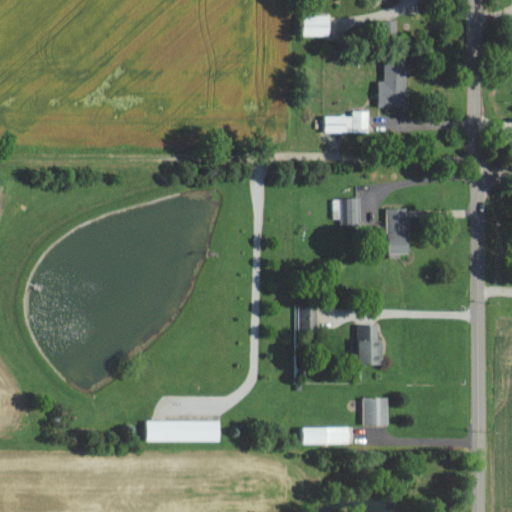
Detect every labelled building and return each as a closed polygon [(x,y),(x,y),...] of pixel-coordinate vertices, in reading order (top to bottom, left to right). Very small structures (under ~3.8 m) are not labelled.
[(331,36),(332,16),(306,16),(305,36),(331,36)] [(381,107),(409,106),(408,72),(415,72),(415,59),(386,59),(386,81),(380,81),(381,107)] [(327,115),(327,132),(370,132),(370,110),(355,110),(355,115),(327,115)] [(362,225),(361,198),(341,199),(342,225),(362,225)] [(390,253),(411,253),(410,207),(389,208),(390,253)] [(301,306),(300,328),(318,329),(318,306),(301,306)] [(360,364),(384,363),(384,338),(379,338),(379,324),(359,324),(360,364)] [(390,397),(364,397),(365,425),(390,425),(390,397)] [(148,441),(222,441),(222,421),(149,420),(148,441)] [(351,426),(304,427),(304,444),(351,443),(351,426)]
